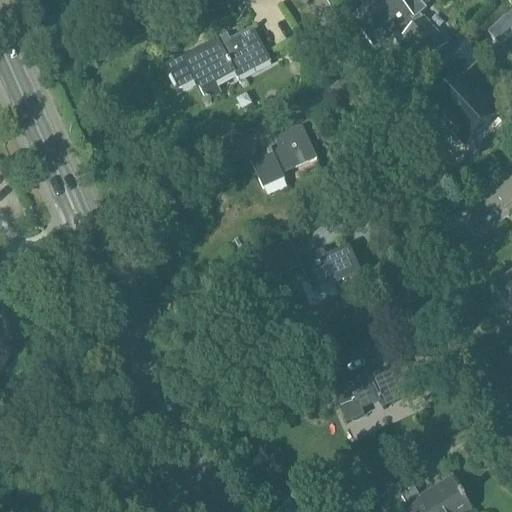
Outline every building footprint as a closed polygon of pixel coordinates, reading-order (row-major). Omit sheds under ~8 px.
[(377,0),(352,22),(366,37),(390,16),(392,19),(412,0),(377,0)] [(390,16),(366,37),(378,51),(394,37),(399,43),(398,45),(400,48),(398,49),(406,58),(408,57),(419,69),(439,52),(414,23),(427,12),(425,9),(416,0),(412,0),(392,19),(390,16)] [(511,13),(489,35),(501,47),(511,37),(511,13)] [(222,49),(219,45),(186,62),(185,60),(175,66),(176,67),(169,71),(179,92),(196,83),(200,92),(207,104),(221,97),(215,84),(234,75),(238,82),(271,65),(254,31),(222,49)] [(461,44),(440,65),(458,84),(479,64),(461,44)] [(465,83),(433,113),(466,148),(498,118),(492,111),(479,98),(465,83)] [(485,92),(479,98),(492,111),(498,105),(485,92)] [(283,176),(318,160),(304,130),(268,146),(273,156),(253,165),(265,191),(285,181),(283,176)] [(230,139),(203,152),(210,167),(237,154),(230,139)] [(253,259),(264,285),(283,276),(271,250),(253,259)] [(362,279),(363,278),(351,250),(350,250),(350,251),(328,261),(325,254),(324,255),(325,256),(303,266),(302,265),(301,265),(309,283),(301,287),(312,311),(344,297),(340,287),(361,277),(362,279)] [(511,277),(496,289),(511,311),(511,277)] [(320,378),(342,368),(337,356),(315,366),(320,378)] [(348,425),(419,394),(406,363),(371,378),(369,373),(348,382),(353,392),(337,399),(348,425)] [(471,511),(473,511),(470,507),(465,508),(463,503),(466,500),(454,481),(422,501),(411,483),(404,471),(375,490),(372,485),(362,491),(372,507),(393,494),(403,511),(471,511)]
